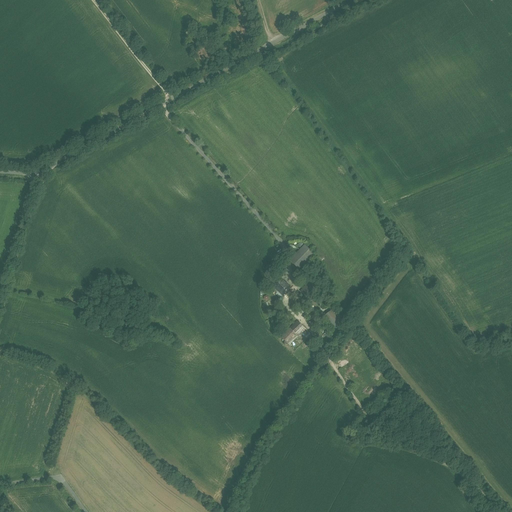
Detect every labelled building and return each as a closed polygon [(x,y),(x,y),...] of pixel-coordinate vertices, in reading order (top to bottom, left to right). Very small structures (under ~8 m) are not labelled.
[(305,246),(290,260),(299,269),(313,254),(305,246)] [(280,279),(273,286),(283,295),(290,288),(280,279)] [(309,283),(301,292),(308,298),(316,290),(309,283)] [(340,311),(335,315),(340,321),(345,318),(340,311)] [(298,321),(281,337),(287,343),(296,334),(298,336),(306,329),(298,321)]
